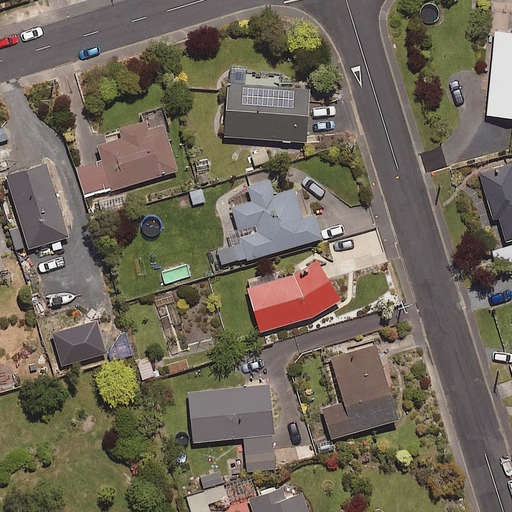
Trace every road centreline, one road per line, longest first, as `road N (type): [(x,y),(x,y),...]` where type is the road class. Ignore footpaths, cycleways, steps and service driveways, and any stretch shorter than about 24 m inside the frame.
road 1 (residential): [(503,511),(346,0)]
road 2 (residential): [(205,0),(0,62)]
